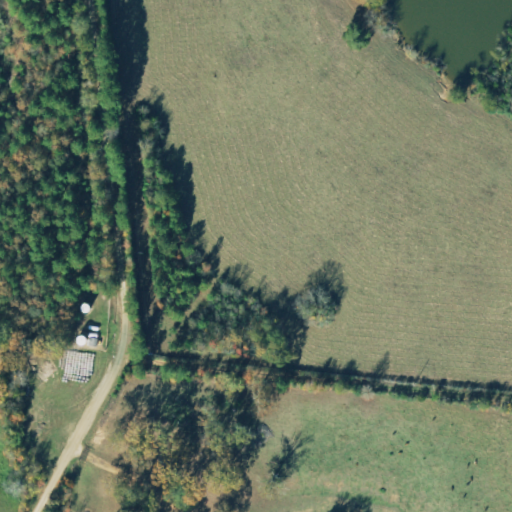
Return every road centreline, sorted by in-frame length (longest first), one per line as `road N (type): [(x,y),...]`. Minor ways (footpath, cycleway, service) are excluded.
road 1 (residential): [(60,511),(102,427),(127,336),(127,140),(109,0)]
road 2 (residential): [(123,348),(511,416)]
